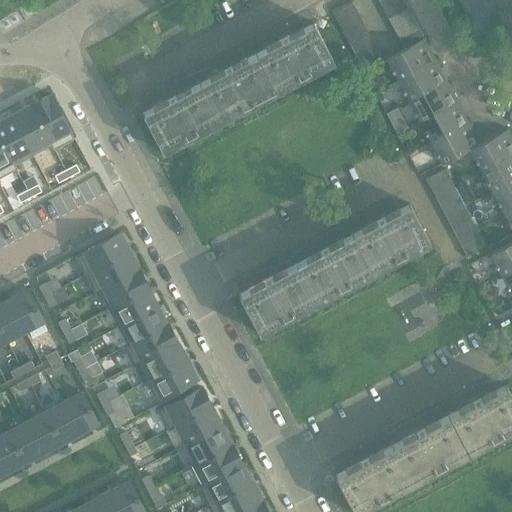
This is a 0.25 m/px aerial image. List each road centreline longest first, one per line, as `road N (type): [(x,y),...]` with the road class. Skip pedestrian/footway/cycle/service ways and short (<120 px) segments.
road 1 (residential): [(189,290),(407,175),(452,259)]
road 2 (residential): [(286,468),(492,361)]
road 3 (residential): [(286,468),(189,290)]
road 4 (residential): [(137,86),(296,0)]
road 5 (residential): [(136,191),(53,37)]
road 6 (residential): [(136,191),(0,263)]
road 7 (residential): [(511,67),(462,67),(425,0)]
